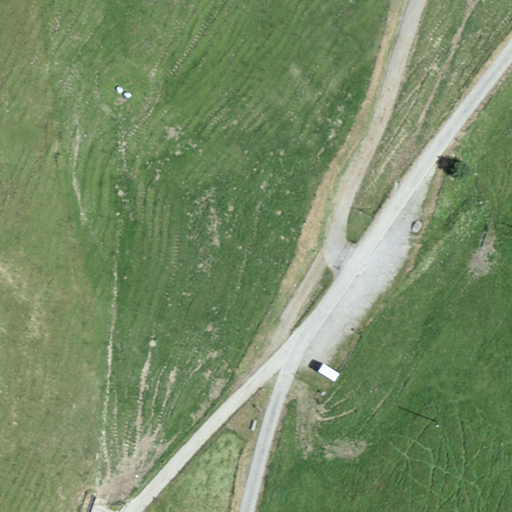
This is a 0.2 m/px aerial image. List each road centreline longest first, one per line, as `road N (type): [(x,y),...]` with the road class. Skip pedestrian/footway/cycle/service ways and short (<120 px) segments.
road 1 (unclassified): [(342,282),(340,211),(419,0)]
road 2 (unclassified): [(511,52),(342,282)]
road 3 (unclassified): [(342,282),(298,345),(249,511)]
road 4 (track): [(127,511),(298,345)]
